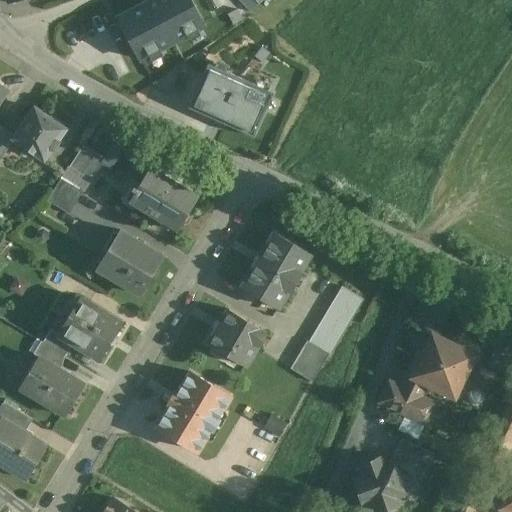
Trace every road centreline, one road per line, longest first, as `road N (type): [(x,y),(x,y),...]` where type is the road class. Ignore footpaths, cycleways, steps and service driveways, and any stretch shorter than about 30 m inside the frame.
road 1 (residential): [(51,511),(261,164)]
road 2 (unclassified): [(0,25),(261,164)]
road 3 (unclassified): [(261,164),(511,287)]
